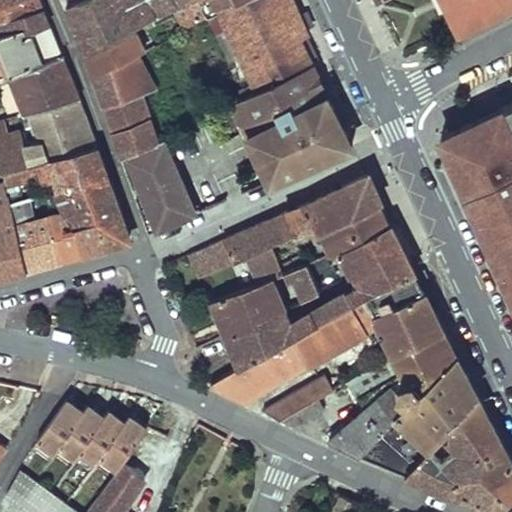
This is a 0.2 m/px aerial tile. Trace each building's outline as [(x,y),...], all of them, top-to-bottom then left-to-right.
[(0,0),(0,22),(43,8),(39,0),(0,0)] [(71,17),(76,30),(136,0),(79,0),(66,6),(71,17)] [(83,45),(87,55),(136,31),(133,28),(174,6),(176,9),(194,0),(136,0),(76,30),(83,45)] [(194,0),(176,9),(174,10),(184,28),(220,8),(218,4),(230,0),(194,0)] [(298,10),(293,0),(230,0),(218,4),(220,8),(248,69),(242,72),(244,77),(251,74),(257,89),(312,62),(300,37),(308,33),(298,10)] [(445,0),(459,28),(508,4),(505,0),(445,0)] [(0,22),(0,42),(49,24),(46,17),(43,8),(0,22)] [(56,40),(49,24),(0,42),(0,48),(0,49),(8,68),(0,70),(0,78),(62,55),(56,40)] [(136,31),(87,55),(91,66),(95,78),(138,53),(145,50),(136,31)] [(138,53),(95,78),(111,123),(122,156),(157,142),(141,92),(156,87),(138,53)] [(70,76),(62,55),(0,78),(0,84),(12,79),(25,113),(31,111),(79,98),(70,76)] [(231,102),(271,181),(353,144),(332,103),(312,62),(257,89),(254,91),(234,100),(231,102)] [(231,93),(234,100),(254,91),(251,84),(231,93)] [(79,98),(31,111),(41,141),(23,144),(21,130),(8,135),(4,119),(0,120),(0,169),(1,173),(36,163),(52,159),(51,156),(96,144),(88,122),(79,98)] [(511,102),(441,137),(511,291),(511,102)] [(135,193),(149,232),(195,213),(162,139),(157,142),(122,156),(135,193)] [(102,159),(96,144),(51,156),(52,159),(36,163),(41,181),(57,176),(61,188),(108,178),(102,159)] [(369,172),(305,204),(313,226),(317,233),(322,231),(381,201),(376,189),(369,172)] [(61,188),(58,188),(68,213),(72,221),(96,213),(106,245),(130,238),(121,212),(108,178),(61,188)] [(0,275),(14,272),(26,269),(16,225),(13,215),(10,201),(7,192),(6,192),(3,182),(0,182),(0,275)] [(10,201),(13,215),(31,210),(28,196),(10,201)] [(381,201),(322,231),(332,253),(340,249),(341,251),(391,223),(387,213),(381,201)] [(284,212),(294,235),(313,226),(305,204),(284,212)] [(13,215),(16,225),(34,220),(31,210),(13,215)] [(223,239),(234,262),(246,257),(272,245),(294,235),(284,212),(223,239)] [(52,215),(62,258),(86,251),(106,245),(96,213),(72,221),(68,213),(52,215)] [(43,264),(62,258),(52,215),(34,220),(16,225),(26,269),(43,264)] [(228,333),(241,365),(294,335),(365,295),(415,271),(404,247),(391,223),(341,251),(340,249),(332,253),(328,255),(330,260),(344,254),(352,271),(354,270),(361,283),(347,291),(346,290),(312,309),(291,322),(284,306),(228,333)] [(223,239),(189,253),(199,278),(234,262),(223,239)] [(246,257),(258,281),(272,276),(284,271),(272,245),(246,257)] [(308,261),(286,270),(291,280),(299,278),(308,296),(321,289),(308,261)] [(374,313),(425,290),(420,279),(415,271),(365,295),(374,313)] [(214,297),(228,333),(284,306),(272,276),(258,281),(214,297)] [(436,311),(425,290),(374,313),(381,326),(376,330),(390,356),(445,329),(436,311)] [(294,335),(309,362),(368,329),(370,332),(376,330),(381,326),(374,313),(365,295),(294,335)] [(451,342),(445,329),(390,356),(346,379),(356,396),(368,406),(328,441),(359,454),(395,418),(392,415),(406,401),(418,398),(423,386),(457,354),(451,342)] [(211,382),(243,399),(309,362),(294,335),(241,365),(211,382)] [(395,418),(359,454),(406,474),(429,449),(443,434),(478,395),(468,375),(457,354),(423,386),(418,398),(406,401),(392,415),(395,418)] [(264,409),(281,419),(318,396),(334,387),(325,373),(264,409)] [(346,386),(343,381),(334,387),(337,392),(346,386)] [(429,449),(406,474),(504,511),(511,511),(511,459),(478,395),(443,434),(456,449),(442,462),(429,449)] [(325,407),(318,396),(281,419),(294,426),(325,407)] [(67,398),(62,405),(67,409),(72,402),(67,398)] [(62,405),(38,439),(56,451),(60,445),(77,457),(81,451),(98,463),(102,457),(118,468),(123,461),(147,427),(136,419),(131,426),(125,423),(126,421),(114,413),(109,420),(104,417),(105,415),(94,407),(89,415),(83,411),(84,410),(72,402),(67,409),(62,405)] [(88,403),(84,410),(83,411),(89,415),(94,407),(88,403)] [(105,415),(104,417),(109,420),(114,413),(109,409),(105,415)] [(136,419),(131,415),(126,421),(125,423),(131,426),(136,419)] [(140,472),(123,461),(118,468),(84,511),(122,511),(146,476),(140,472)] [(7,493),(32,511),(81,511),(21,468),(7,493)] [(354,511),(358,511),(362,505),(343,495),(333,511),(349,511),(350,510),(354,511)]
